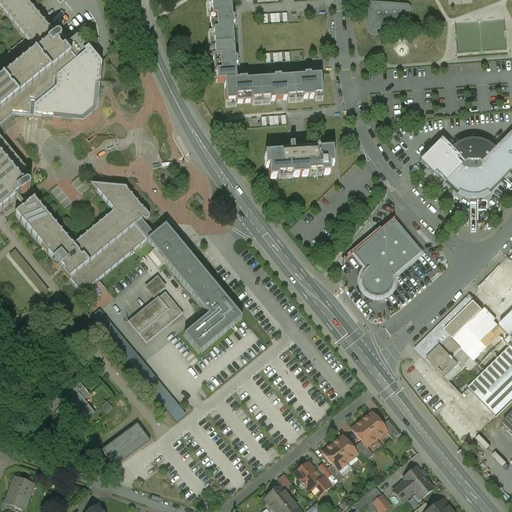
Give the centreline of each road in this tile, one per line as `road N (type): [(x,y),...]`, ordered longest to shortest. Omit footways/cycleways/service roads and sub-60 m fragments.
road 1 (secondary): [(366,360),(200,143),(133,0)]
road 2 (residential): [(473,265),(360,131),(339,0)]
road 3 (residential): [(385,383),(223,511)]
road 4 (residential): [(6,452),(172,511)]
road 5 (secondary): [(487,511),(385,383)]
road 6 (residential): [(473,265),(366,360)]
